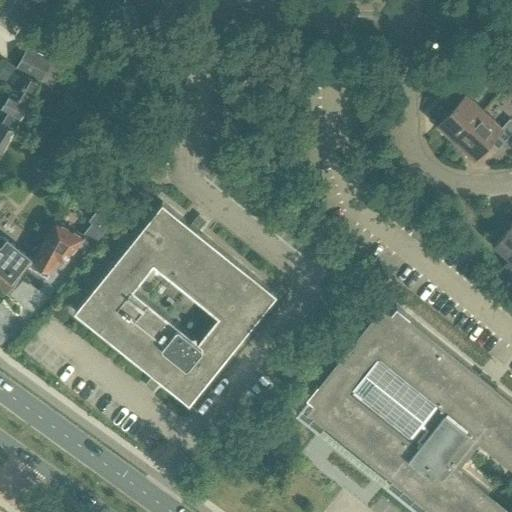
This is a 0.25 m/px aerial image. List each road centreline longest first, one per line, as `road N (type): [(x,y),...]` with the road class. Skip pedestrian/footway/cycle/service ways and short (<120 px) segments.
road 1 (residential): [(511,185),(461,188),(433,179),(414,152),(406,127),(405,15),(318,17),(171,0)]
road 2 (secondary): [(171,511),(0,389)]
